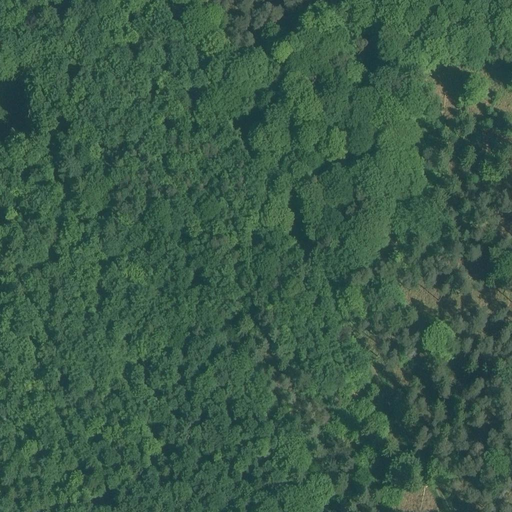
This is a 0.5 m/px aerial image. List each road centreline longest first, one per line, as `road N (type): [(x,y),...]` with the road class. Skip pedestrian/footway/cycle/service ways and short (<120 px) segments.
road 1 (track): [(157,0),(448,511)]
road 2 (track): [(0,209),(393,0)]
